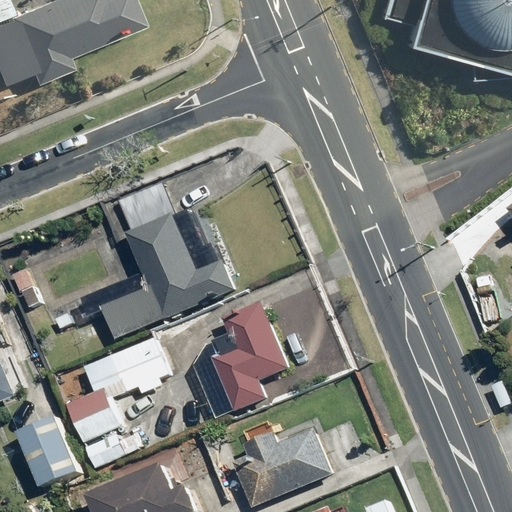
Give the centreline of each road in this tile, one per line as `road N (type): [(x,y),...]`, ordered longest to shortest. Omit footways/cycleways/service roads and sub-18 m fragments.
road 1 (secondary): [(304,60),(490,511)]
road 2 (residential): [(0,183),(304,60)]
